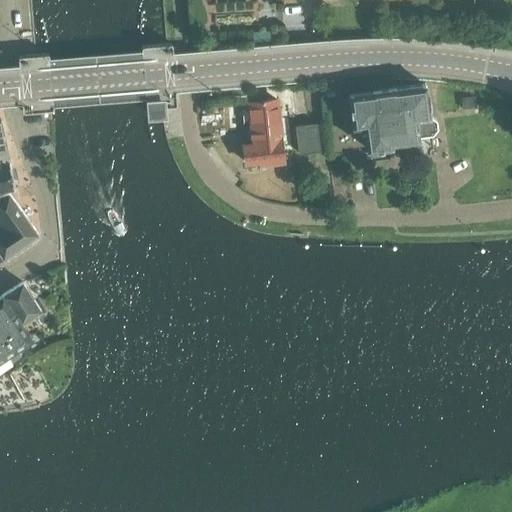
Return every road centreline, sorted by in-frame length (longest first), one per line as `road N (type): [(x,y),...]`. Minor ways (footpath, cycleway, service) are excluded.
road 1 (tertiary): [(0,86),(354,57),(484,66)]
road 2 (residential): [(511,207),(374,217),(261,211),(207,170),(192,135),(188,94)]
road 3 (residential): [(0,280),(49,246),(44,191),(10,106),(6,0)]
